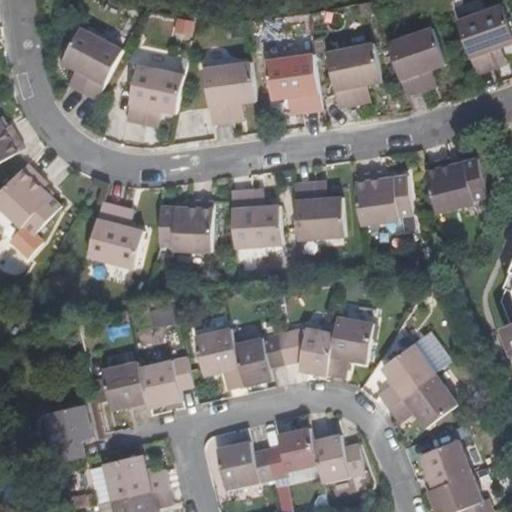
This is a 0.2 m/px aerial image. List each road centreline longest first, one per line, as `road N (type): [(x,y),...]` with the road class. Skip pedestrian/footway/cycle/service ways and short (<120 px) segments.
road 1 (residential): [(511,93),(400,133),(149,162),(95,151),(44,127),(5,29),(7,0)]
road 2 (residential): [(408,511),(364,422),(302,405),(186,433),(198,511)]
